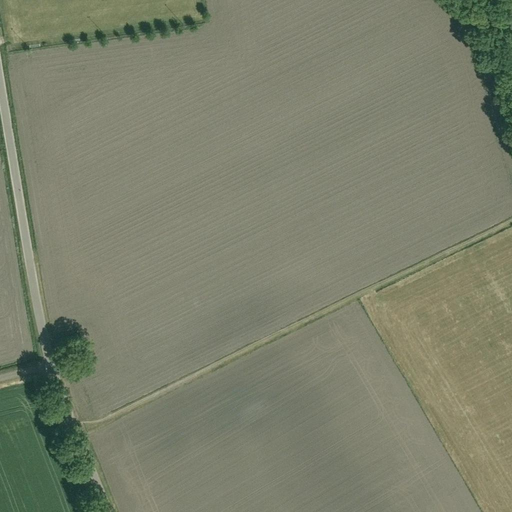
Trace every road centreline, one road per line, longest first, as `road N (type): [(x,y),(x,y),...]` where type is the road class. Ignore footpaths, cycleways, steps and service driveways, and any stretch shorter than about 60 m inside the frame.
road 1 (track): [(511,220),(76,435)]
road 2 (unclassified): [(51,365),(0,83)]
road 3 (unclassified): [(108,511),(51,365)]
